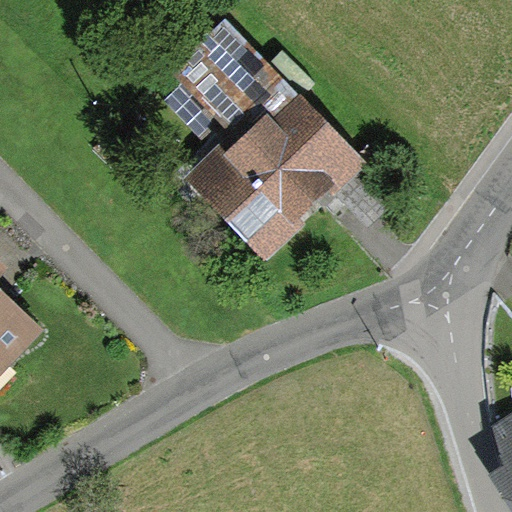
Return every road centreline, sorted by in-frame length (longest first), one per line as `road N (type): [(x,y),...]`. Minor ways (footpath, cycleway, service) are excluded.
road 1 (residential): [(192,389),(162,348),(0,184)]
road 2 (residential): [(192,389),(439,292)]
road 3 (residential): [(500,511),(460,401),(439,292)]
road 4 (residential): [(0,498),(192,389)]
road 5 (residential): [(439,292),(511,192)]
